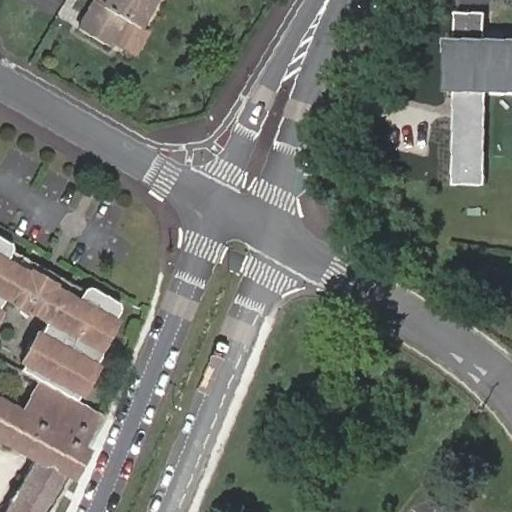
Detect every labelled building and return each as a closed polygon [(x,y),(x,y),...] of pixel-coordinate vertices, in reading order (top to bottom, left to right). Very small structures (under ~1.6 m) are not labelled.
[(104,0),(101,6),(93,1),(77,28),(112,47),(113,45),(133,57),(147,33),(139,28),(154,0),(104,0)] [(457,35),(445,35),(444,87),(457,88),(489,88),(511,88),(511,35),(487,35),(487,8),(457,8),(457,35)] [(489,88),(457,88),(456,163),(489,163),(489,88)] [(489,163),(456,163),(456,181),(489,181),(489,163)] [(0,308),(3,303),(44,324),(20,372),(39,382),(74,402),(99,354),(97,349),(118,307),(116,302),(88,287),(80,288),(46,269),(11,249),(8,244),(0,239),(0,308)] [(84,447),(101,417),(74,402),(39,382),(22,413),(0,400),(0,441),(32,459),(2,511),(47,511),(67,478),(84,447)] [(88,449),(84,447),(67,478),(74,483),(92,452),(88,449)]
